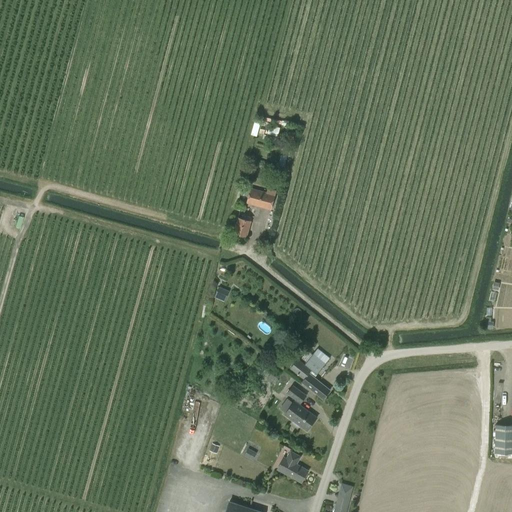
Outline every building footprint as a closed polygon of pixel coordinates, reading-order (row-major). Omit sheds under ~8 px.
[(251,190),(247,203),(258,207),(271,210),(275,197),(262,193),(251,190)] [(21,227),(23,217),(17,215),(15,225),(21,227)] [(251,221),(250,221),(251,218),(242,215),(241,218),(238,217),(233,233),(247,237),(251,221)] [(226,291),(219,287),(217,293),(224,296),(226,291)] [(330,359),(317,348),(305,364),(298,359),(290,368),(305,379),(302,383),(323,400),(330,390),(314,378),(330,359)] [(271,375),(267,379),(274,385),(278,380),(271,375)] [(299,405),(306,396),(293,386),(287,393),(294,398),(296,400),(285,415),(293,421),(292,423),(298,427),(300,426),(307,431),(317,418),(299,405)] [(511,424),(496,424),(495,452),(511,452),(511,424)] [(252,459),(256,450),(247,446),(243,455),(252,459)] [(278,469),(301,482),(307,471),(296,464),(300,457),(291,452),(287,459),(284,458),(278,469)] [(347,511),(352,493),(338,490),(332,511),(347,511)] [(263,511),(229,501),(225,511),(263,511)]
